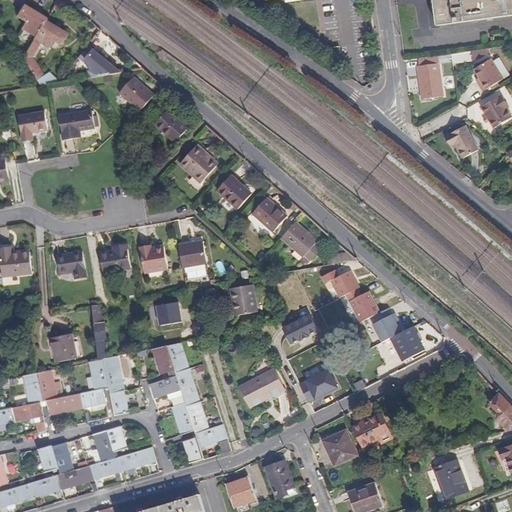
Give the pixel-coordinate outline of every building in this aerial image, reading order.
[(434,0),(438,26),(511,15),(511,0),(457,0),(457,1),(453,2),(452,0),(434,0)] [(46,23),(47,20),(25,6),(18,17),(28,23),(23,31),(36,39),(46,23)] [(36,39),(25,59),(42,86),(48,85),(60,83),(49,74),(44,78),(32,59),(40,44),(49,49),(53,42),(60,46),(67,35),(46,23),(36,39)] [(121,72),(88,46),(80,56),(91,65),(89,67),(92,71),(90,74),(94,77),(121,72)] [(327,49),(327,58),(340,56),(340,48),(327,49)] [(451,55),(452,64),(471,61),(470,53),(451,55)] [(440,57),(429,58),(430,67),(418,68),(422,101),(444,98),(439,66),(441,65),(441,63),(440,57)] [(486,90),(502,80),(490,60),(474,71),(475,73),(469,77),(478,92),(484,88),(486,90)] [(140,112),(155,96),(134,78),(120,93),(140,112)] [(511,117),(506,108),(504,104),(506,103),(500,95),(481,106),(493,127),(511,117)] [(176,143),(190,129),(169,110),(156,125),(176,143)] [(63,141),(80,138),(79,131),(95,128),(92,111),(59,117),(63,141)] [(44,113),(18,117),(22,143),(33,142),(32,134),(48,131),(44,113)] [(454,144),(456,143),(458,142),(461,145),(458,146),(464,157),(477,149),(464,126),(448,134),(454,144)] [(218,164),(197,145),(180,164),(201,183),(218,164)] [(0,182),(9,181),(5,159),(0,160),(0,182)] [(252,194),(231,175),(217,190),(238,209),(252,194)] [(274,233),(288,216),(268,198),(253,214),(274,233)] [(310,261),(321,249),(316,244),(317,241),(297,222),(282,239),(303,258),(305,256),(310,261)] [(200,241),(177,245),(181,268),(204,264),(200,241)] [(100,273),(128,268),(124,244),(110,246),(111,251),(96,254),(100,273)] [(138,247),(143,273),(166,270),(163,247),(150,249),(149,246),(138,247)] [(0,253),(2,277),(33,274),(31,254),(13,255),(12,248),(0,249),(0,253)] [(72,273),(83,271),(80,252),(55,256),(59,282),(73,280),(72,273)] [(351,262),(350,254),(334,256),(335,264),(351,262)] [(358,289),(360,288),(351,271),(339,277),(335,270),(322,277),(325,284),(331,281),(340,298),(346,295),(358,289)] [(234,298),(237,315),(257,311),(252,285),(230,290),(232,299),(234,298)] [(207,298),(217,296),(216,289),(205,291),(207,298)] [(361,296),(358,289),(346,295),(361,323),(375,315),(380,313),(369,292),(361,296)] [(159,326),(180,323),(177,303),(155,307),(159,326)] [(103,325),(101,305),(96,306),(92,307),(94,325),(103,325)] [(380,313),(375,315),(379,322),(373,325),(383,343),(392,338),(401,333),(397,325),(396,323),(398,321),(395,314),(392,315),(389,309),(380,313)] [(309,335),(318,331),(310,315),(301,319),(300,317),(296,316),(292,318),(290,321),(292,324),(283,328),(286,333),(291,344),(300,340),(301,341),(310,336),(309,335)] [(105,325),(103,325),(94,325),(97,360),(107,359),(105,341),(107,341),(105,325)] [(401,333),(392,338),(404,362),(424,351),(419,340),(417,341),(414,335),(416,334),(413,328),(401,333)] [(55,363),(76,358),(71,333),(50,337),(55,363)] [(219,443),(229,439),(224,425),(208,431),(179,344),(154,349),(162,374),(176,370),(178,376),(149,386),(154,399),(167,395),(168,400),(171,399),(183,435),(196,431),(197,437),(185,441),(192,464),(205,460),(201,448),(219,443)] [(130,413),(119,356),(107,359),(97,360),(92,362),(98,390),(105,388),(111,387),(117,416),(130,413)] [(33,403),(43,402),(49,401),(52,414),(108,402),(105,388),(98,390),(60,398),(55,369),(38,372),(27,375),(33,403)] [(251,408),(286,390),(275,369),(240,387),(251,408)] [(309,403),(338,388),(329,370),(300,385),(309,403)] [(5,390),(12,388),(10,380),(4,382),(5,390)] [(511,430),(511,406),(500,394),(490,403),(500,413),(499,415),(500,419),(507,427),(504,429),(508,432),(511,430)] [(0,424),(33,418),(34,422),(43,420),(43,416),(46,415),(43,402),(33,403),(3,410),(1,411),(0,407),(0,424)] [(381,413),(352,427),(363,448),(380,439),(383,444),(395,438),(381,413)] [(61,422),(61,421),(53,422),(55,429),(66,427),(65,421),(61,422)] [(147,465),(157,462),(153,448),(117,459),(115,453),(129,449),(122,427),(94,436),(99,450),(102,463),(97,464),(88,467),(84,468),(75,471),(67,444),(53,448),(53,446),(39,450),(46,473),(60,469),(61,475),(0,492),(0,486),(9,484),(1,456),(0,456),(0,511),(5,511),(4,507),(116,474),(120,473),(147,465)] [(336,466),(358,455),(346,431),(325,442),(336,466)] [(84,450),(92,447),(89,436),(81,438),(84,450)] [(223,455),(233,451),(229,439),(219,443),(223,455)] [(511,447),(501,451),(503,460),(508,458),(511,471),(511,447)] [(102,463),(99,450),(93,452),(96,460),(97,464),(102,463)] [(414,464),(426,460),(424,453),(412,458),(414,464)] [(285,461),(277,464),(279,470),(287,467),(285,461)] [(150,476),(160,473),(157,462),(147,465),(150,476)] [(450,499),(469,492),(459,463),(437,471),(444,490),(446,489),(450,499)] [(279,470),(277,464),(266,468),(277,498),(288,494),(288,497),(298,494),(296,487),(294,487),(287,467),(279,470)] [(249,477),(226,485),(234,508),(257,500),(249,477)] [(375,511),(384,508),(376,484),(349,493),(355,511),(364,511),(374,509),(375,511)] [(139,511),(205,511),(200,494),(139,511)]
